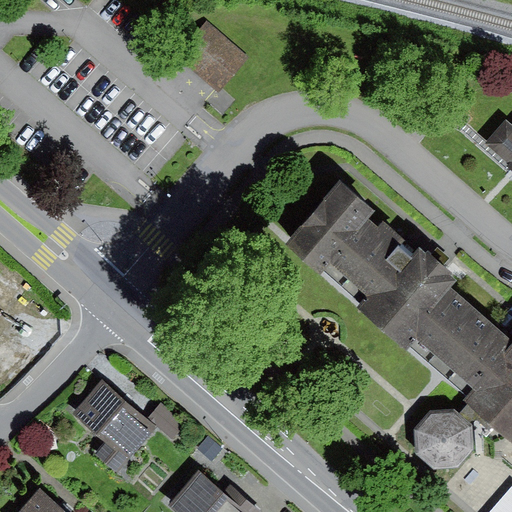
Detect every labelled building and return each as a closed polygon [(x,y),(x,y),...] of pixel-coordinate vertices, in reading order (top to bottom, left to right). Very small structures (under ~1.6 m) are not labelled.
[(248,58),(206,21),(182,49),(224,85),(248,58)] [(511,126),(506,120),(486,143),(508,162),(504,166),(511,173),(511,126)] [(287,231),(473,396),(460,411),(454,408),(430,408),(414,426),(416,450),(435,466),(457,465),(474,446),(472,418),(477,418),(489,427),(498,417),(511,429),(511,332),(447,277),(456,267),(449,262),(452,259),(440,248),(427,237),(425,240),(419,234),(411,243),(401,236),(404,232),(383,213),(378,219),(365,209),(375,197),(340,168),(287,231)] [(0,385),(28,356),(0,335),(0,385)] [(148,415),(103,374),(72,407),(107,438),(97,449),(117,467),(157,423),(148,415)] [(185,421),(161,400),(148,415),(157,423),(172,436),(185,421)] [(208,436),(199,447),(210,456),(219,445),(208,436)] [(226,486),(200,463),(169,497),(185,511),(259,511),(263,508),(232,480),(226,486)] [(511,511),(511,480),(484,511),(511,511)] [(73,511),(41,483),(14,511),(73,511)]
